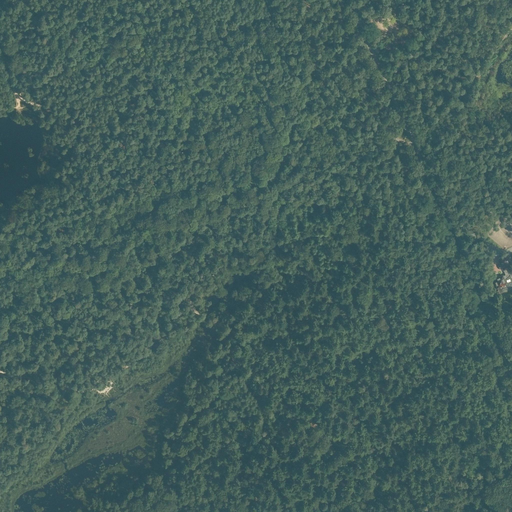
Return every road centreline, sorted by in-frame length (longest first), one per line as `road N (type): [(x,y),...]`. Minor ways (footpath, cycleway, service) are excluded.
road 1 (tertiary): [(511,378),(417,148)]
road 2 (tertiary): [(417,148),(348,0)]
